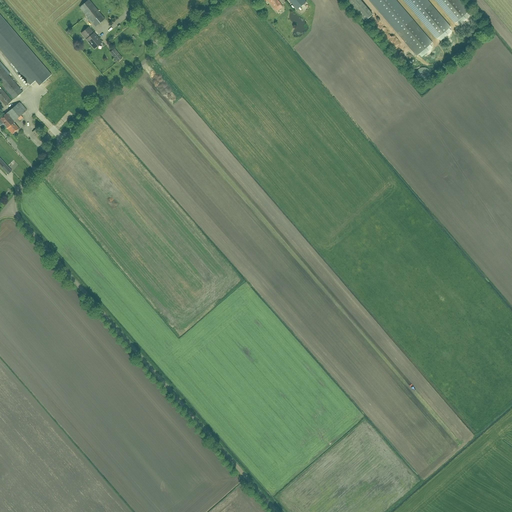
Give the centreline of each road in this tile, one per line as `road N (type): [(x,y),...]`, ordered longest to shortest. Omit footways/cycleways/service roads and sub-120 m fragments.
road 1 (unclassified): [(276,511),(7,205)]
road 2 (unclassified): [(7,205),(99,99),(160,49)]
